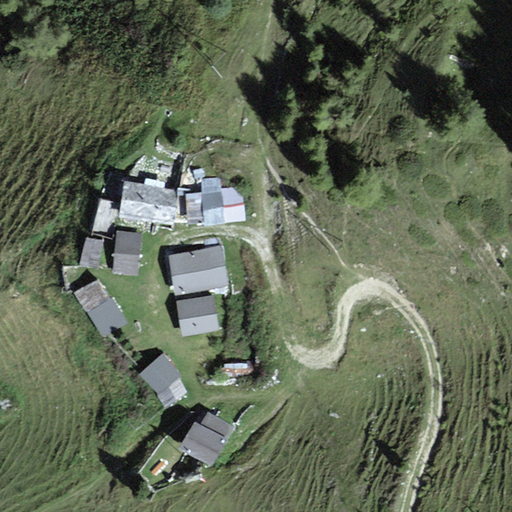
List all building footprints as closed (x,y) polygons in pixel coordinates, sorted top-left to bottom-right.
[(179,192),(125,182),(118,219),(172,228),(179,192)] [(245,223),(242,191),(205,195),(209,226),(245,223)] [(140,236),(116,234),(113,276),(139,277),(140,236)] [(221,248),(168,257),(174,296),(228,286),(221,248)] [(75,295),(105,339),(128,324),(96,281),(75,295)] [(214,297),(177,303),(183,341),(220,335),(214,297)] [(184,379),(164,355),(141,375),(160,398),(184,379)] [(228,437),(197,420),(179,452),(211,469),(228,437)]
